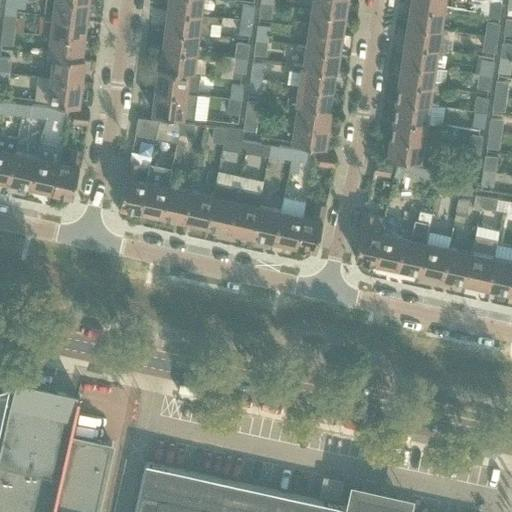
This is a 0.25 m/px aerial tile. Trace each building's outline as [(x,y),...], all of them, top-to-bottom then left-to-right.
[(18,0),(5,0),(5,8),(18,9),(18,0)] [(45,0),(45,7),(44,15),(86,20),(88,1),(79,0),(45,0)] [(169,0),(168,10),(208,15),(209,9),(201,8),(201,0),(169,0)] [(313,0),(312,10),(344,15),(346,0),(313,0)] [(411,0),(411,6),(450,12),(451,5),(443,4),(444,0),(411,0)] [(273,3),(261,2),(259,18),(271,19),(273,3)] [(488,16),(500,18),(503,4),(491,2),(488,16)] [(242,5),(241,19),(254,21),(256,7),(242,5)] [(411,6),(408,25),(440,30),(442,16),(451,17),(452,12),(450,12),(411,6)] [(168,10),(166,30),(197,34),(205,35),(209,36),(210,22),(220,23),(221,17),(208,15),(168,10)] [(301,20),(300,27),(342,34),(344,15),(312,10),(310,21),(301,20)] [(52,21),(50,34),(83,38),(86,20),(44,15),(43,20),(52,21)] [(4,16),(2,28),(15,30),(16,17),(4,16)] [(254,21),(241,19),(240,33),(252,35),(254,21)] [(486,24),(484,37),(498,39),(500,26),(486,24)] [(408,25),(405,43),(446,49),(447,44),(438,42),(440,30),(408,25)] [(257,26),(255,39),(268,41),(269,27),(257,26)] [(300,27),(299,33),(308,34),(307,42),(307,46),(306,47),(339,52),(342,34),(300,27)] [(15,30),(2,28),(0,45),(13,47),(15,30)] [(166,30),(163,48),(203,53),(204,48),(196,47),(197,34),(166,30)] [(53,54),(53,55),(81,58),(81,57),(83,38),(50,34),(49,46),(40,45),(39,52),(53,54)] [(498,39),(484,37),(482,52),(495,54),(498,39)] [(268,41),(255,39),(253,56),(266,57),(268,41)] [(237,43),(235,57),(248,58),(250,45),(237,43)] [(405,43),(402,61),(434,66),(436,53),(446,55),(446,49),(445,49),(405,43)] [(511,44),(502,43),(500,56),(511,58),(511,55),(511,44)] [(297,45),(296,51),(305,53),(304,65),(336,70),(339,53),(339,52),(306,47),(297,45)] [(163,48),(161,67),(187,71),(187,70),(193,71),(194,58),(202,59),(203,53),(163,48)] [(53,55),(50,77),(81,81),(84,57),(81,57),(81,58),(53,55)] [(0,56),(0,71),(9,72),(10,58),(0,56)] [(498,70),(498,72),(509,73),(510,72),(511,58),(500,56),(498,69),(498,70)] [(248,58),(235,57),(234,72),(246,73),(248,58)] [(481,60),(479,73),(492,75),(494,62),(481,60)] [(402,61),(400,80),(439,86),(440,86),(441,80),(440,80),(432,79),(434,66),(402,61)] [(252,64),(250,76),(264,78),(265,65),(252,64)] [(292,64),(291,69),(301,71),(299,83),(331,88),(334,71),(336,72),(336,70),(304,65),(294,64),(292,64)] [(158,67),(156,90),(185,93),(197,95),(200,72),(193,71),(187,70),(187,71),(161,67),(158,67)] [(9,72),(0,71),(0,87),(7,88),(9,72)] [(492,75),(479,73),(477,88),(490,91),(492,75)] [(264,78),(250,76),(249,93),(262,94),(264,78)] [(81,81),(50,77),(48,100),(58,102),(78,104),(81,81)] [(400,80),(397,99),(436,105),(436,104),(429,103),(431,91),(438,92),(439,86),(400,80)] [(497,81),(495,95),(506,97),(508,83),(497,81)] [(296,103),(298,104),(330,109),(331,108),(328,108),(331,88),(299,83),(297,96),(288,95),(287,102),(296,103)] [(231,84),(229,99),(242,101),(244,86),(231,84)] [(185,93),(156,90),(153,113),(172,115),(194,118),(197,95),(185,93)] [(492,109),(492,110),(504,111),(506,97),(495,95),(493,107),(492,109)] [(475,97),(473,110),(487,112),(489,100),(475,97)] [(242,101),(229,99),(227,112),(240,114),(242,101)] [(397,99),(394,117),(426,122),(426,121),(428,110),(429,103),(397,99)] [(0,102),(0,114),(14,116),(16,103),(0,101),(0,102)] [(246,101),(245,115),(258,116),(259,102),(246,101)] [(287,115),(286,121),(328,127),(330,109),(298,104),(296,116),(287,115)] [(30,119),(43,120),(43,118),(44,108),(31,107),(30,119)] [(43,118),(43,120),(62,122),(63,110),(44,108),(43,118)] [(72,122),(88,123),(90,111),(74,110),(72,122)] [(487,112),(473,110),(471,126),(484,128),(487,112)] [(258,116),(245,115),(244,129),(257,130),(258,116)] [(158,119),(138,117),(135,134),(156,138),(158,119)] [(394,117),(391,136),(423,140),(425,128),(433,129),(434,129),(435,123),(434,123),(426,122),(394,117)] [(491,119),(489,133),(502,135),(504,121),(491,119)] [(328,127),(286,121),(285,127),(294,128),(292,142),(305,144),(325,147),(328,127)] [(180,124),(179,135),(194,136),(195,125),(180,124)] [(212,126),(211,141),(223,142),(225,128),(212,126)] [(223,142),(223,149),(246,152),(248,141),(242,140),(244,130),(225,128),(223,142)] [(0,179),(7,180),(13,151),(16,136),(0,132),(0,179)] [(502,135),(489,133),(487,147),(499,149),(502,135)] [(470,134),(468,146),(481,148),(483,136),(470,134)] [(391,136),(388,156),(407,159),(420,161),(422,147),(430,148),(431,148),(432,141),(426,140),(423,140),(391,136)] [(28,185),(50,190),(56,161),(60,146),(38,141),(35,156),(28,185)] [(248,141),(246,152),(268,156),(270,144),(265,144),(248,141)] [(278,146),(277,157),(291,159),(292,147),(278,145),(278,146)] [(481,148),(468,146),(465,163),(479,165),(481,148)] [(56,161),(50,190),(72,195),(83,150),(74,148),(72,147),(68,163),(56,161)] [(292,147),(291,159),(305,161),(307,150),(307,149),(292,147)] [(13,151),(7,180),(28,185),(35,156),(19,152),(14,151),(13,151)] [(319,164),(318,165),(334,167),(334,166),(335,164),(336,154),(320,152),(319,164)] [(485,156),(483,169),(496,171),(498,157),(485,156)] [(129,160),(119,205),(120,206),(141,210),(148,181),(135,178),(139,162),(129,160)] [(375,160),(373,172),(389,175),(391,163),(375,160)] [(402,166),(400,177),(416,179),(416,178),(418,167),(402,165),(402,166)] [(416,178),(416,179),(430,181),(432,169),(418,167),(418,169),(416,178)] [(219,180),(264,192),(267,180),(222,169),(219,180)] [(496,171),(483,169),(481,185),(495,187),(496,171)] [(439,181),(439,183),(456,186),(457,174),(440,172),(439,181)] [(460,193),(472,195),(474,180),(462,178),(460,193)] [(192,191),(186,220),(207,225),(214,195),(216,185),(214,185),(212,184),(198,181),(194,180),(193,180),(191,190),(192,191)] [(141,210),(164,215),(170,186),(148,181),(141,210)] [(214,195),(207,225),(229,230),(236,200),(238,188),(216,183),(216,185),(214,195)] [(164,215),(186,220),(192,191),(191,190),(170,186),(164,215)] [(236,200),(229,230),(251,234),(257,205),(260,193),(238,188),(236,200)] [(389,226),(410,228),(413,197),(393,195),(389,226)] [(475,195),(472,209),(479,210),(480,208),(480,206),(480,205),(481,198),(482,196),(475,195)] [(481,198),(480,208),(496,210),(497,199),(482,196),(481,198)] [(278,209),(272,239),(294,244),(301,214),(304,201),(282,197),(280,210),(278,209)] [(458,199),(453,223),(462,225),(468,201),(458,199)] [(301,214),(294,244),(316,249),(326,204),(316,202),(313,217),(301,214)] [(251,234),(272,239),(278,209),(257,205),(251,234)] [(365,212),(355,257),(357,258),(377,262),(384,233),(371,230),(374,214),(365,212)] [(419,212),(417,221),(429,223),(431,214),(419,212)] [(405,238),(399,267),(420,272),(427,243),(425,242),(429,223),(417,221),(414,220),(410,239),(405,238)] [(464,281),(486,286),(492,257),(498,229),(477,224),(470,252),(464,281)] [(377,262),(399,267),(405,238),(384,233),(377,262)] [(427,243),(420,272),(442,277),(449,247),(427,243)] [(442,277),(464,281),(470,252),(449,247),(442,277)] [(486,286),(507,291),(511,269),(511,261),(492,257),(486,286)] [(0,422),(9,382),(6,383),(5,390),(1,389),(0,388),(0,422)] [(0,445),(0,511),(49,511),(76,397),(15,383),(0,445)] [(96,511),(112,444),(71,435),(79,397),(76,397),(49,511),(96,511)] [(223,511),(231,480),(146,461),(134,511),(223,511)] [(231,480),(223,511),(399,511),(401,502),(359,492),(355,507),(231,480)]
